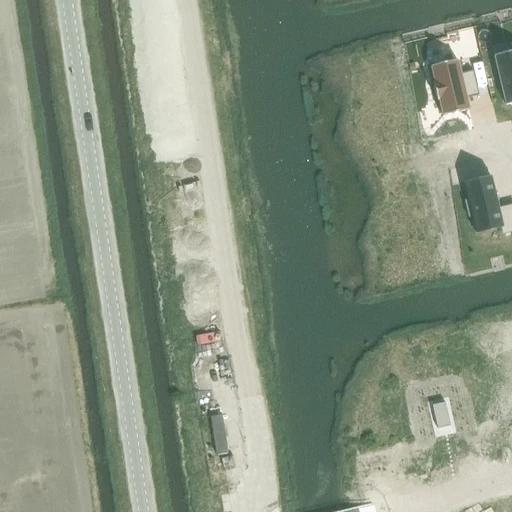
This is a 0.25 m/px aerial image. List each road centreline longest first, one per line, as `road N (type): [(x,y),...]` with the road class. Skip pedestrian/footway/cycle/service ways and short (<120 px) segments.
road 1 (unclassified): [(143,511),(65,0)]
road 2 (residential): [(186,0),(263,511)]
road 3 (residential): [(511,479),(373,511)]
